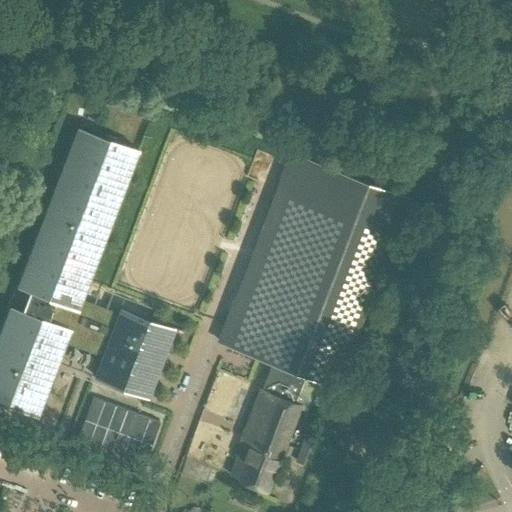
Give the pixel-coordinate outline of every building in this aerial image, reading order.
[(147,396),(152,382),(173,326),(120,306),(118,312),(81,298),(137,149),(100,135),(102,131),(82,124),(80,127),(78,126),(17,285),(29,290),(21,309),(10,305),(0,330),(0,394),(5,396),(3,401),(10,404),(37,415),(64,341),(102,355),(94,375),(147,396)] [(246,176),(258,181),(258,180),(247,176),(257,150),(275,157),(275,156),(256,149),(253,159),(246,176)] [(326,385),(338,390),(410,199),(292,154),(219,345),(237,352),(257,359),(273,365),(305,377),(326,385)] [(239,452),(238,456),(231,474),(241,478),(241,480),(268,491),(280,459),(288,462),(291,454),(283,451),(302,403),(296,401),(305,377),(273,365),(264,389),(262,388),(238,452),(239,452)] [(160,422),(94,397),(93,396),(75,441),(143,466),(160,422)] [(296,461),(311,466),(321,437),(306,432),(296,461)]
